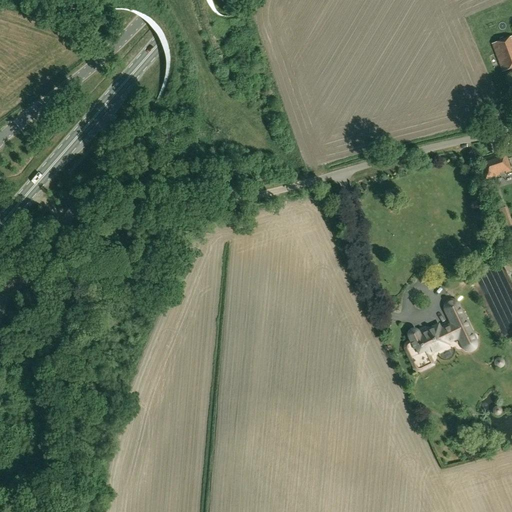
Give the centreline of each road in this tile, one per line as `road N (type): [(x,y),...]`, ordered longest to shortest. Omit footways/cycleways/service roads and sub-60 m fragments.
road 1 (unclassified): [(0,305),(45,264),(78,204),(231,199),(511,127)]
road 2 (primary): [(0,225),(195,0)]
road 3 (unclassified): [(0,141),(110,52),(159,0)]
road 4 (track): [(191,32),(224,104),(286,157),(302,184)]
